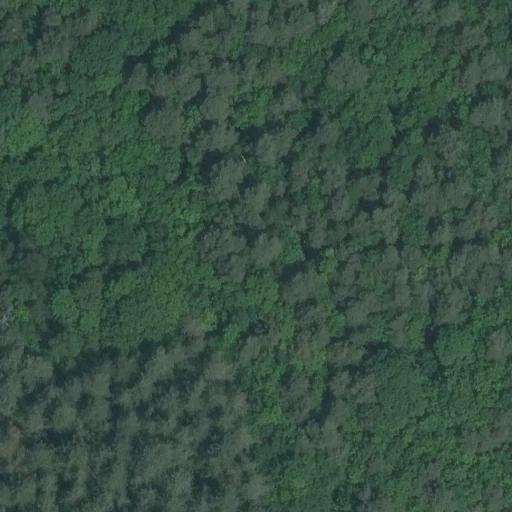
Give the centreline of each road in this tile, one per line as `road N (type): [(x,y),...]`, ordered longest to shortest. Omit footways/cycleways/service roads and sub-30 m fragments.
road 1 (track): [(274,511),(98,0)]
road 2 (track): [(0,198),(251,0)]
